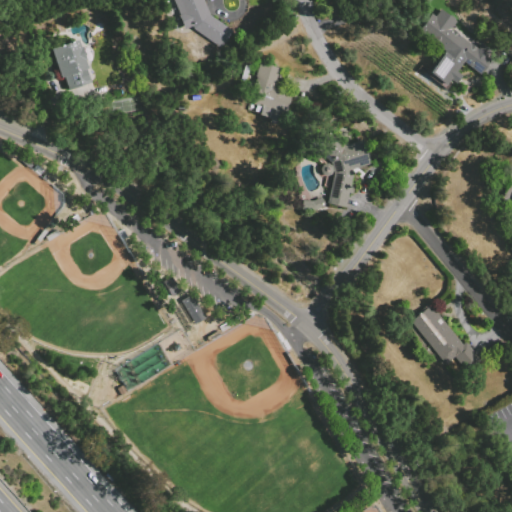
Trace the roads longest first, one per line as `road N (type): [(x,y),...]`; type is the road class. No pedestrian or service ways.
road 1 (residential): [(426,511),(317,337),(129,192),(0,128)]
road 2 (residential): [(511,111),(442,150),(306,328)]
road 3 (residential): [(442,150),(352,96),(301,0)]
road 4 (residential): [(511,336),(400,205)]
road 5 (motorway): [(108,511),(0,391)]
